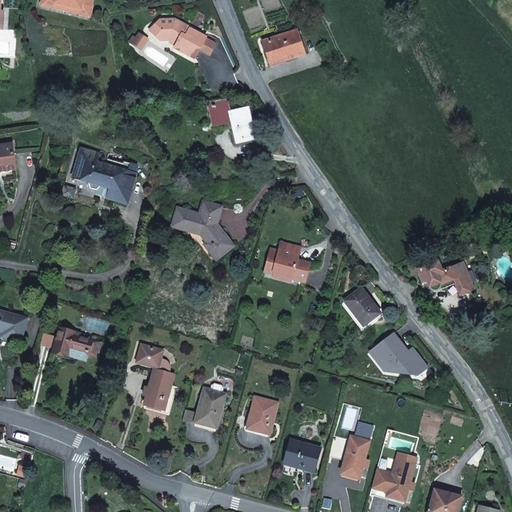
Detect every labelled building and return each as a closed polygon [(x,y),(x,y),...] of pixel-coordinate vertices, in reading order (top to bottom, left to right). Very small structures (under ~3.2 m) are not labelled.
[(55,2),(45,0),(43,0),(42,6),(90,16),(92,7),(92,0),(83,0),(82,9),(55,3),(55,2)] [(45,0),(55,2),(55,3),(82,9),(83,0),(45,0)] [(173,48),(194,59),(198,50),(204,39),(211,43),(214,39),(206,35),(205,38),(190,30),(189,28),(174,19),(159,20),(155,24),(159,29),(159,32),(155,36),(159,40),(169,40),(175,44),(173,48)] [(155,24),(149,30),(155,36),(159,32),(159,29),(155,24)] [(272,39),(273,42),(263,44),(269,63),(285,58),(286,61),(306,54),(298,31),(277,38),(277,37),(272,39)] [(204,39),(198,50),(209,56),(215,45),(211,43),(204,39)] [(269,63),(270,66),(286,61),(285,58),(269,63)] [(249,108),(230,113),(227,99),(213,102),(218,124),(231,121),(237,144),(256,139),(249,108)] [(213,125),(218,124),(213,102),(208,103),(213,125)] [(12,144),(0,145),(0,171),(16,170),(12,144)] [(108,198),(128,204),(132,188),(129,187),(130,184),(133,185),(136,174),(135,174),(137,166),(124,162),(123,164),(98,157),(99,154),(81,149),(73,177),(89,182),(90,188),(97,190),(101,186),(110,189),(108,198)] [(64,186),(62,195),(73,198),(76,189),(64,186)] [(95,195),(108,198),(110,189),(101,186),(97,190),(95,195)] [(219,257),(233,246),(216,224),(221,207),(204,202),(200,215),(178,208),(173,227),(201,235),(204,238),(206,236),(210,241),(208,243),(219,257)] [(206,245),(216,259),(219,257),(208,243),(206,245)] [(282,244),(280,249),(299,255),(301,248),(282,244)] [(275,267),(274,275),(273,277),(292,282),(293,279),(305,283),(310,264),(298,261),(299,255),(280,249),(279,252),(271,250),(267,265),(275,267)] [(440,288),(441,289),(455,284),(457,283),(459,287),(456,288),(460,296),(474,290),(463,263),(449,268),(442,271),(438,262),(431,265),(430,264),(424,267),(417,271),(421,280),(426,278),(427,282),(430,288),(431,290),(432,291),(434,291),(440,288)] [(265,272),(274,275),(275,267),(267,265),(265,272)] [(364,327),(381,313),(361,287),(344,301),(364,327)] [(0,311),(0,331),(3,332),(2,337),(21,342),(27,319),(0,311)] [(89,353),(98,356),(101,344),(79,338),(80,334),(59,328),(53,351),(71,356),(72,354),(68,353),(70,348),(89,353)] [(408,352),(394,334),(370,352),(378,363),(386,365),(385,372),(401,375),(403,366),(411,368),(417,376),(427,368),(417,354),(409,353),(408,352)] [(157,371),(154,370),(149,389),(146,388),(144,395),(148,396),(145,405),(164,410),(174,375),(170,374),(170,373),(171,371),(171,368),(170,366),(169,364),(168,362),(165,360),(163,359),(161,359),(163,351),(144,346),(142,345),(137,363),(139,363),(158,368),(157,371)] [(71,356),(87,361),(89,353),(70,348),(68,353),(72,354),(71,356)] [(401,375),(417,376),(411,368),(403,366),(401,375)] [(217,429),(226,394),(204,388),(198,413),(195,423),(217,429)] [(270,434),(278,403),(256,398),(248,426),(258,429),(258,431),(270,434)] [(183,419),(195,423),(198,413),(186,410),(183,419)] [(344,474),(359,478),(362,466),(367,468),(369,461),(364,460),(369,442),(351,436),(345,461),(348,462),(344,474)] [(320,449),(291,440),(284,463),(300,468),(300,465),(304,466),(304,468),(314,470),(320,449)] [(33,456),(22,452),(20,459),(31,462),(33,456)] [(410,483),(415,464),(397,459),(393,473),(377,469),(370,492),(405,501),(408,489),(413,490),(414,484),(410,483)] [(457,511),(462,497),(435,490),(428,511),(457,511)] [(405,501),(370,492),(370,495),(404,504),(405,501)]
